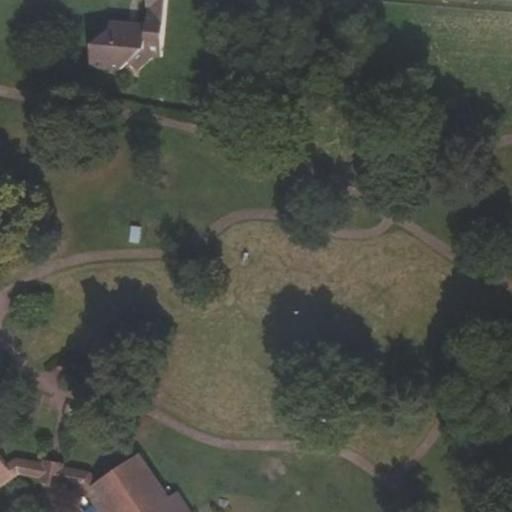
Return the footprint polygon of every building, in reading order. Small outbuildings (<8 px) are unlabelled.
[(148,0),(148,8),(151,8),(169,9),(169,0),(148,0)] [(124,70),(133,63),(142,71),(157,58),(165,59),(169,9),(151,8),(149,25),(113,23),(112,30),(97,46),(95,68),(124,70)] [(0,511),(0,485),(14,477),(7,464),(0,453),(0,511)] [(98,482),(86,490),(101,511),(191,511),(178,491),(168,497),(140,454),(98,482)] [(14,477),(20,473),(24,464),(17,458),(7,464),(14,477)] [(17,458),(24,464),(20,473),(42,477),(45,464),(17,458)] [(41,484),(59,488),(60,481),(63,467),(64,463),(55,460),(46,458),(45,464),(42,477),(41,484)] [(98,482),(92,473),(63,467),(60,481),(84,486),(86,490),(98,482)]
